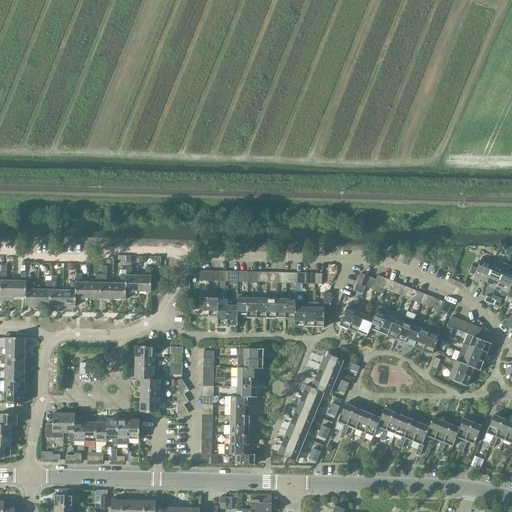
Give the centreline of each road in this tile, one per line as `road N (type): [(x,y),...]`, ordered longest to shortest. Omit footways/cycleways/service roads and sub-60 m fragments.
road 1 (residential): [(511,344),(464,295),(413,272),(343,258),(207,255),(192,262)]
road 2 (residential): [(292,484),(30,476)]
road 3 (residential): [(0,252),(94,259),(114,250),(182,252),(192,262)]
road 4 (residential): [(468,486),(292,484)]
